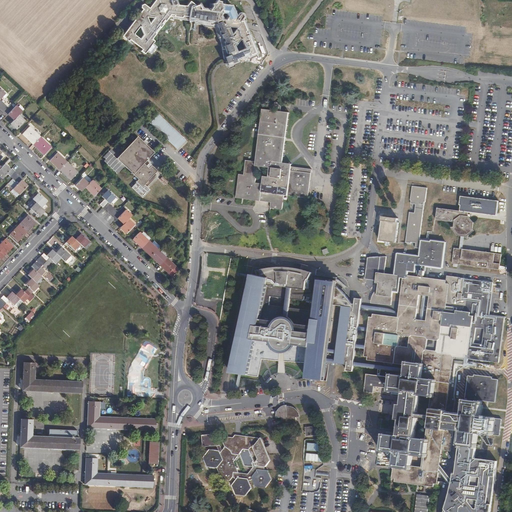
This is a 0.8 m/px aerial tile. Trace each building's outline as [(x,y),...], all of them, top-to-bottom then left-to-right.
[(191,23),(193,11),(194,11),(193,24),(201,25),(203,27),(214,28),(220,43),(223,60),(223,62),(225,61),(226,63),(224,64),(229,69),(234,67),(234,66),(243,62),(244,63),(250,61),(249,59),(256,57),(253,48),(244,29),(241,28),(241,25),(242,25),(243,22),(240,22),(239,21),(242,17),(242,15),(239,14),(235,19),(230,7),(219,5),(218,3),(216,3),(214,5),(213,5),(210,11),(201,9),(199,5),(192,8),(190,3),(187,7),(177,6),(176,0),(156,0),(151,7),(149,2),(146,2),(145,4),(147,9),(146,9),(143,9),(145,11),(144,14),(145,14),(145,17),(141,17),(140,15),(127,32),(122,39),(128,43),(127,44),(132,48),(133,47),(141,53),(140,54),(145,58),(151,54),(149,53),(151,51),(152,52),(160,35),(169,22),(180,23),(182,22),(191,23)] [(1,99),(3,96),(6,93),(0,86),(0,109),(7,116),(9,114),(15,120),(11,123),(18,129),(26,121),(20,115),(23,111),(17,105),(12,110),(1,99)] [(261,108),(254,161),(256,161),(262,109),(261,108)] [(256,161),(254,161),(244,160),(242,174),(237,173),(234,197),(269,201),(269,207),(281,209),(282,194),(306,197),(310,168),(284,165),(284,162),(281,162),(279,162),(286,111),(262,109),(256,161)] [(185,140),(158,114),(149,123),(176,149),(185,140)] [(30,127),(23,134),(44,155),(52,147),(30,127)] [(138,180),(135,182),(136,182),(131,187),(142,198),(149,190),(144,184),(157,171),(151,165),(148,168),(143,163),(153,152),(137,136),(116,158),(114,156),(116,154),(110,149),(103,157),(105,159),(103,161),(117,174),(124,166),(138,180)] [(78,172),(58,153),(51,161),(71,180),(78,172)] [(0,166),(0,176),(1,178),(6,173),(17,183),(10,191),(16,196),(27,185),(20,179),(22,177),(11,167),(9,169),(4,164),(0,167),(0,166)] [(95,196),(99,192),(96,189),(98,186),(92,181),(89,184),(83,178),(76,185),(83,191),(86,188),(95,196)] [(419,248),(420,239),(424,202),(426,202),(428,188),(412,186),(411,200),(412,200),(406,242),(412,243),(412,242),(416,243),(416,248),(419,248)] [(118,211),(110,204),(109,203),(115,197),(108,190),(102,196),(105,199),(100,204),(116,219),(117,219),(123,224),(121,227),(127,233),(134,226),(127,220),(130,217),(121,208),(118,211)] [(30,208),(28,210),(32,214),(35,212),(39,216),(42,212),(44,210),(40,206),(44,202),(46,200),(38,192),(32,198),(35,202),(30,207),(30,208)] [(461,210),(466,210),(496,214),(499,201),(461,196),(460,205),(461,205),(461,210)] [(457,232),(460,232),(463,233),(465,233),(471,229),(471,226),(471,224),(471,222),(467,216),(466,215),(466,210),(461,210),(436,206),(435,218),(454,220),(453,226),(457,232)] [(28,215),(10,234),(17,241),(26,232),(36,222),(28,215)] [(381,215),(378,239),(394,241),(395,233),(397,234),(398,222),(396,221),(397,217),(381,215)] [(152,257),(172,275),(178,268),(165,255),(167,252),(162,248),(160,250),(140,231),(133,239),(152,257)] [(71,236),(65,242),(73,250),(79,244),(83,247),(89,241),(81,234),(75,240),(71,236)] [(5,239),(0,244),(0,259),(8,251),(13,246),(5,239)] [(424,265),(429,265),(431,265),(441,267),(444,241),(429,239),(429,240),(420,239),(419,248),(417,264),(420,264),(424,265)] [(29,289),(27,290),(31,294),(39,286),(35,282),(45,272),(41,268),(46,263),(48,265),(52,261),(55,264),(61,258),(64,261),(70,256),(61,247),(56,253),(52,250),(46,256),(43,253),(31,267),(34,270),(28,276),(31,279),(25,285),(29,289)] [(461,248),(458,247),(453,247),(451,262),(498,268),(500,253),(461,248)] [(369,327),(358,326),(353,365),(404,371),(408,370),(452,376),(454,355),(464,356),(465,354),(467,354),(467,357),(497,361),(501,327),(503,315),(488,313),(483,312),(484,309),(486,309),(488,291),(485,291),(485,287),(480,287),(481,280),(463,277),(463,278),(445,274),(445,280),(427,278),(423,277),(413,276),(416,258),(413,257),(413,254),(399,252),(399,256),(396,255),(394,274),(383,272),(385,255),(374,256),(367,256),(364,278),(371,279),(375,279),(375,282),(377,282),(377,283),(377,285),(378,288),(377,289),(375,291),(373,293),(373,294),(371,297),(371,301),(377,301),(377,300),(379,301),(378,303),(390,304),(392,291),(402,292),(399,318),(397,318),(394,317),(373,314),(372,317),(370,317),(369,327)] [(269,267),(265,267),(315,274),(316,268),(314,267),(310,266),(308,265),(306,264),(303,264),(301,263),(300,268),(297,268),(295,267),(292,267),(287,266),(286,266),(283,266),(281,266),(277,266),(275,266),(272,266),(270,267),(269,267)] [(423,274),(423,277),(427,278),(428,271),(428,270),(429,270),(429,265),(424,265),(420,264),(419,273),(423,274)] [(358,326),(360,308),(360,304),(361,298),(355,297),(354,303),(352,303),(348,298),(343,293),(340,290),(335,285),(336,276),(315,274),(265,267),(252,266),(230,373),(257,376),(261,358),(308,362),(306,378),(323,380),(326,361),(347,364),(346,370),(352,371),(353,365),(358,326)] [(0,331),(1,330),(0,329),(0,319),(0,310),(9,301),(14,305),(20,299),(23,303),(29,297),(21,290),(16,296),(12,293),(7,298),(4,296),(0,299),(0,331)] [(394,317),(397,318),(398,315),(397,314),(394,312),(392,310),(389,309),(388,308),(386,308),(386,307),(360,304),(360,308),(385,311),(388,313),(391,314),(393,315),(394,316),(394,317)] [(34,362),(23,361),(21,389),(81,392),(81,380),(34,378),(34,362)] [(458,451),(485,455),(488,437),(488,434),(492,434),(493,432),(496,432),(496,435),(502,436),(504,419),(498,418),(498,421),(494,421),(494,418),(480,416),(482,401),(479,401),(480,398),(489,399),(490,387),(492,375),(486,374),(486,372),(468,370),(468,372),(461,371),(459,395),(468,396),(468,399),(465,399),(463,413),(447,411),(452,376),(408,370),(408,375),(391,373),(390,377),(389,388),(388,391),(392,392),(402,393),(403,393),(403,399),(402,404),(401,404),(401,406),(398,405),(397,410),(400,411),(400,412),(401,412),(398,435),(384,434),(382,451),(395,453),(394,464),(397,464),(397,467),(395,467),(393,478),(395,478),(395,480),(435,485),(435,483),(437,484),(439,470),(440,464),(442,450),(451,451),(453,430),(461,430),(459,445),(458,451)] [(99,400),(88,400),(87,427),(155,429),(155,427),(157,427),(157,422),(155,421),(156,418),(99,416),(99,400)] [(296,421),(295,408),(291,407),(286,406),(286,405),(282,406),(279,409),(279,413),(281,413),(282,423),(296,421)] [(32,418),(20,418),(19,446),(79,448),(80,437),(32,435),(32,418)] [(318,425),(305,426),(306,436),(319,435),(318,425)] [(217,445),(220,445),(219,433),(202,434),(203,446),(217,445)] [(230,437),(225,436),(222,440),(225,447),(221,452),(221,453),(220,452),(219,451),(210,450),(204,458),(208,467),(218,469),(223,481),(229,482),(233,477),(236,479),(232,485),(236,495),(246,496),(252,488),(249,481),(252,480),(255,487),(265,488),(272,480),(268,470),(264,470),(264,467),(265,467),(269,463),(259,439),(258,437),(256,437),(255,439),(252,437),(250,439),(247,436),(245,438),(242,435),(240,438),(234,437),(234,440),(231,439),(230,437)] [(259,439),(269,463),(270,460),(268,454),(261,437),(259,439)] [(159,440),(149,440),(149,462),(158,463),(159,440)] [(485,455),(458,451),(456,473),(455,473),(453,481),(452,486),(444,511),(491,511),(498,465),(484,462),(485,455)] [(97,457),(86,457),(85,483),(153,486),(153,483),(155,484),(155,479),(153,479),(153,474),(97,472),(97,457)] [(453,481),(440,464),(439,470),(452,486),(453,481)] [(415,494),(413,511),(428,511),(430,495),(415,494)]
